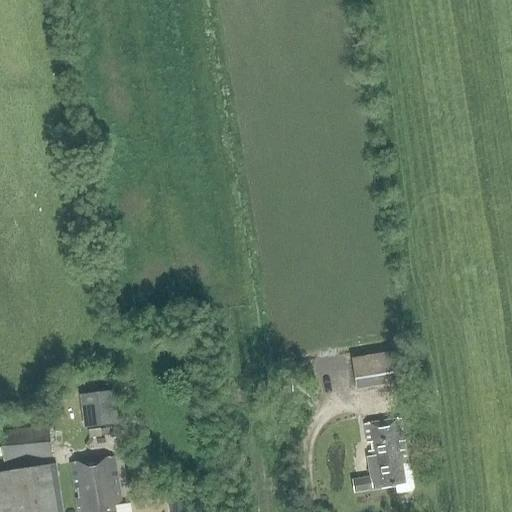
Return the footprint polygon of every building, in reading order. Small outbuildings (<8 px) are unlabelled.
[(401,382),(397,352),(344,358),(347,388),(401,382)] [(293,391),(291,380),(278,382),(279,392),(293,391)] [(111,391),(81,395),(85,428),(115,425),(111,391)] [(404,465),(404,464),(398,420),(362,426),(368,458),(365,459),(368,479),(350,482),(352,493),(380,488),(380,489),(393,486),(394,495),(409,492),(411,489),(407,464),(404,465)] [(0,431),(0,437),(3,463),(52,457),(48,426),(0,431)] [(115,511),(114,506),(121,505),(114,458),(71,465),(78,511),(115,511)] [(0,511),(62,511),(55,464),(0,473),(0,511)]
